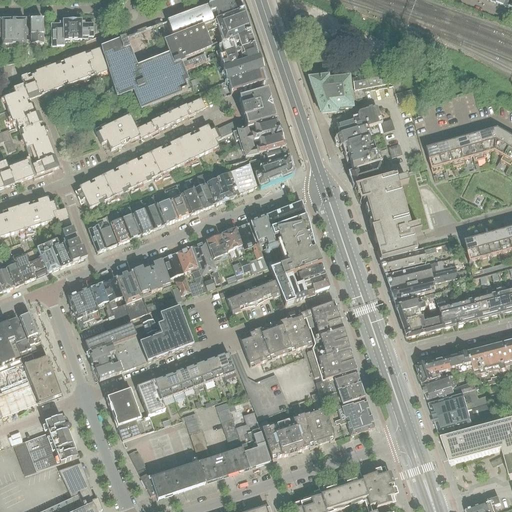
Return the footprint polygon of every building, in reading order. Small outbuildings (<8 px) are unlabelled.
[(226,0),(219,3),(225,18),(241,12),(237,0),(226,0)] [(506,9),(507,9),(510,0),(488,0),(488,2),(490,2),(506,8),(506,9)] [(225,18),(219,3),(208,7),(214,23),(225,18)] [(204,8),(196,11),(203,28),(208,26),(214,23),(208,7),(204,8)] [(167,22),(167,23),(162,25),(164,31),(168,42),(191,32),(203,28),(196,11),(167,22)] [(203,28),(206,34),(218,29),(221,38),(224,45),(249,35),(241,12),(225,18),(214,23),(208,26),(203,28)] [(317,32),(318,30),(317,27),(315,26),(312,27),(310,23),(309,22),(308,21),(308,20),(307,19),(306,19),(305,18),(304,18),(303,18),(302,18),(301,19),(300,19),(299,20),(298,20),(298,21),(297,22),(297,23),(297,24),(297,25),(297,26),(297,27),(297,28),(296,28),(301,42),(302,42),(302,43),(303,44),(303,45),(304,45),(305,46),(306,46),(306,47),(307,47),(308,47),(309,47),(310,47),(311,47),(312,46),(313,46),(314,45),(314,44),(315,43),(315,42),(315,41),(315,40),(315,39),(315,38),(315,37),(314,33),(317,32)] [(26,46),(30,46),(30,28),(25,28),(25,22),(1,22),(2,47),(26,47),(26,46)] [(30,46),(43,46),(43,22),(30,22),(30,28),(30,46)] [(51,39),(73,39),(72,23),(63,23),(63,26),(51,26),(51,39)] [(81,23),(72,23),(73,39),(87,39),(86,26),(81,26),(81,23)] [(154,28),(157,34),(164,31),(162,25),(154,28)] [(191,32),(168,42),(164,44),(169,56),(137,69),(124,39),(119,42),(99,50),(108,72),(116,99),(132,93),(140,111),(187,92),(183,83),(188,81),(184,73),(181,65),(186,63),(185,61),(211,50),(206,34),(203,28),(191,32)] [(164,31),(157,34),(161,45),(164,44),(168,42),(164,31)] [(224,45),(218,47),(222,57),(253,47),(252,43),(250,39),(249,35),(224,45)] [(73,39),(51,39),(51,50),(47,50),(47,54),(53,54),(56,53),(56,49),(63,49),(63,45),(81,44),(81,42),(87,42),(87,39),(73,39)] [(222,57),(219,58),(223,71),(257,60),(257,58),(253,47),(222,57)] [(99,50),(50,68),(59,90),(63,89),(88,80),(108,72),(99,50)] [(204,55),(186,63),(181,65),(184,73),(207,63),(206,60),(204,55)] [(208,59),(206,60),(207,63),(217,59),(216,55),(213,57),(212,55),(207,57),(208,59)] [(223,71),(227,84),(261,72),(257,60),(223,71)] [(20,80),(23,87),(24,89),(25,88),(25,90),(29,102),(34,100),(59,90),(50,68),(26,78),(20,80)] [(261,72),(227,84),(220,86),(222,90),(223,90),(228,88),(231,96),(265,85),(261,72)] [(353,93),(392,86),(389,73),(351,81),(353,93)] [(321,116),(330,115),(342,114),(342,110),(352,109),(348,80),(327,82),(326,79),(318,80),(318,84),(310,85),(321,116)] [(11,121),(12,125),(15,133),(18,132),(41,124),(38,115),(34,116),(29,102),(25,90),(25,88),(24,89),(23,87),(8,92),(10,97),(3,100),(11,121)] [(394,95),(397,104),(413,100),(410,91),(394,95)] [(243,120),(233,123),(236,133),(244,160),(262,156),(265,168),(289,177),(291,173),(267,93),(238,101),(241,110),(240,110),(243,120)] [(143,140),(158,133),(170,127),(171,129),(176,127),(175,124),(205,110),(201,100),(136,131),(129,117),(95,133),(104,153),(109,150),(110,153),(117,149),(118,152),(122,151),(121,148),(139,139),(141,144),(144,142),(143,140)] [(380,119),(376,108),(358,114),(357,117),(358,121),(353,123),(353,122),(335,127),(336,130),(338,137),(335,138),(333,142),(335,146),(338,148),(342,148),(343,153),(371,145),(369,139),(370,139),(367,129),(378,125),(377,120),(380,119)] [(381,123),(383,133),(394,131),(391,121),(381,123)] [(168,143),(169,146),(136,162),(135,159),(131,161),(133,163),(112,173),(111,170),(108,172),(109,175),(89,184),(87,182),(84,183),(85,186),(79,189),(80,192),(75,195),(80,207),(86,204),(89,211),(160,176),(217,149),(214,142),(220,140),(232,134),(236,133),(233,123),(232,124),(216,131),(214,128),(209,131),(208,128),(201,131),(199,128),(196,130),(197,133),(172,145),(171,142),(168,143)] [(18,132),(30,162),(52,153),(44,133),(47,132),(46,128),(43,130),(41,124),(18,132)] [(4,143),(7,153),(14,150),(8,131),(1,134),(4,143)] [(483,155),(493,153),(496,131),(478,136),(483,155)] [(502,158),(511,140),(496,131),(493,153),(502,158)] [(484,160),(483,155),(478,136),(467,139),(472,159),(473,163),(484,160)] [(467,139),(457,142),(462,161),(472,159),(467,139)] [(510,167),(511,163),(511,140),(502,158),(500,162),(510,167)] [(464,166),(462,161),(457,142),(446,145),(451,164),(453,169),(464,166)] [(373,154),(371,145),(343,153),(345,157),(349,156),(350,161),(349,161),(352,171),(349,172),(350,173),(379,164),(381,163),(378,152),(373,154)] [(403,156),(400,145),(390,148),(393,159),(403,156)] [(446,145),(436,148),(442,167),(451,164),(446,145)] [(443,172),(442,167),(436,148),(425,151),(432,175),(443,172)] [(0,165),(0,191),(10,187),(11,190),(18,187),(17,185),(33,179),(34,182),(43,178),(42,175),(46,174),(47,177),(53,174),(52,172),(58,169),(52,153),(30,162),(7,170),(5,163),(0,165)] [(236,199),(256,190),(249,167),(248,167),(247,163),(229,169),(231,175),(227,176),(236,199)] [(383,178),(379,164),(350,173),(350,175),(348,175),(353,188),(383,179),(383,178)] [(260,170),(262,175),(254,177),(258,190),(289,177),(265,168),(260,170)] [(219,169),(211,172),(213,175),(214,178),(221,175),(219,169)] [(200,188),(193,191),(202,213),(214,208),(202,180),(213,175),(211,172),(196,179),(200,188)] [(414,172),(392,178),(383,181),(383,179),(353,188),(354,190),(360,189),(364,201),(362,202),(362,203),(366,202),(374,229),(370,230),(371,232),(374,231),(378,245),(410,236),(411,236),(430,231),(414,172)] [(236,199),(227,176),(206,186),(215,207),(236,199)] [(190,217),(202,213),(193,191),(189,182),(184,184),(187,192),(190,191),(191,192),(182,196),(190,217)] [(166,194),(177,223),(189,218),(177,189),(166,194)] [(164,204),(157,207),(165,227),(177,223),(166,194),(165,193),(160,195),(159,194),(153,197),(154,201),(161,198),(164,204)] [(54,222),(57,221),(55,214),(58,213),(54,201),(48,202),(47,200),(40,202),(39,199),(36,200),(37,203),(10,211),(9,208),(6,210),(7,213),(0,214),(0,239),(54,222)] [(141,237),(153,233),(145,214),(140,204),(135,206),(139,216),(134,218),(141,237)] [(284,211),(288,224),(305,219),(300,205),(284,211)] [(164,228),(156,209),(145,214),(153,233),(164,228)] [(65,210),(58,213),(55,214),(57,221),(60,230),(61,232),(71,229),(65,210)] [(128,220),(121,223),(129,242),(140,238),(129,210),(124,212),(128,220)] [(271,231),(288,224),(284,211),(267,218),(271,231)] [(118,247),(129,242),(121,223),(117,214),(106,218),(118,247)] [(288,224),(271,231),(270,231),(273,239),(278,237),(286,261),(314,251),(306,229),(309,228),(305,218),(305,219),(288,224)] [(276,246),(266,219),(251,226),(258,245),(266,242),(269,249),(276,246)] [(100,221),(96,223),(106,252),(117,247),(109,228),(103,230),(100,221)] [(87,230),(97,256),(106,252),(96,223),(86,226),(87,230)] [(255,245),(248,226),(236,231),(243,249),(252,247),(253,250),(251,251),(255,261),(262,259),(257,244),(255,245)] [(76,241),(72,230),(59,236),(60,239),(63,247),(76,241)] [(244,256),(235,231),(221,237),(227,252),(234,249),(238,259),(244,256)] [(500,255),(510,253),(505,233),(494,236),(500,255)] [(500,255),(494,236),(484,239),(489,258),(500,255)] [(220,238),(205,244),(212,262),(226,257),(220,238)] [(60,239),(50,245),(60,271),(72,266),(65,248),(64,248),(63,247),(60,239)] [(479,261),(489,258),(484,239),(474,242),(479,261)] [(464,249),(468,264),(479,261),(474,242),(463,245),(464,249)] [(77,243),(65,248),(72,266),(84,261),(77,243)] [(212,262),(205,244),(191,249),(199,271),(201,277),(212,273),(216,271),(212,262)] [(48,276),(60,271),(50,245),(38,249),(41,258),(48,276)] [(377,252),(379,263),(412,254),(413,254),(411,246),(407,247),(386,253),(385,250),(377,252)] [(184,275),(198,269),(191,249),(177,255),(184,275)] [(412,254),(379,263),(384,276),(425,266),(423,257),(436,254),(435,249),(422,252),(412,254)] [(36,281),(29,263),(26,255),(14,260),(24,285),(36,281)] [(176,255),(161,262),(169,281),(183,275),(176,255)] [(37,260),(29,263),(36,281),(48,276),(41,258),(37,260)] [(279,269),(271,276),(280,297),(284,308),(295,304),(294,303),(285,279),(292,276),(296,275),(321,267),(321,266),(317,258),(286,266),(279,269)] [(0,288),(2,294),(13,290),(5,271),(0,259),(0,288)] [(266,268),(263,261),(262,259),(255,261),(247,264),(250,272),(252,276),(267,271),(266,268)] [(246,261),(238,264),(238,265),(242,275),(250,272),(247,264),(246,261)] [(2,264),(13,290),(24,286),(15,264),(8,267),(6,262),(2,264)] [(168,281),(169,281),(161,262),(152,265),(152,266),(142,270),(133,273),(141,298),(170,287),(168,281)] [(472,278),(511,267),(511,262),(471,274),(472,278)] [(448,263),(428,268),(385,278),(389,291),(457,275),(456,269),(450,271),(448,263)] [(238,265),(232,267),(235,277),(240,275),(242,275),(238,265)] [(302,285),(324,277),(321,267),(296,275),(301,285),(302,285)] [(201,278),(201,277),(199,271),(191,274),(193,280),(201,278)] [(220,285),(216,271),(212,273),(212,274),(211,275),(215,286),(220,285)] [(141,300),(131,274),(116,280),(125,306),(141,300)] [(457,275),(389,291),(394,303),(396,303),(434,293),(432,285),(460,279),(459,274),(457,275)] [(285,279),(294,303),(307,299),(302,285),(301,285),(296,287),(292,276),(285,279)] [(314,294),(324,291),(329,289),(324,277),(302,285),(307,299),(315,296),(314,294)] [(192,299),(207,294),(203,284),(201,278),(193,280),(194,283),(187,286),(190,295),(192,299)] [(190,295),(187,286),(185,279),(175,283),(177,290),(172,292),(175,300),(190,295)] [(102,286),(111,311),(116,310),(113,302),(121,299),(114,281),(102,286)] [(211,281),(203,284),(207,294),(215,291),(211,281)] [(246,284),(256,307),(280,298),(273,281),(251,289),(249,283),(246,284)] [(245,292),(225,300),(232,317),(256,307),(246,284),(242,286),(245,292)] [(109,320),(102,322),(105,332),(117,328),(107,303),(101,286),(90,290),(99,313),(106,310),(107,313),(106,313),(109,320)] [(101,323),(99,318),(89,291),(79,295),(93,337),(105,332),(102,322),(101,323)] [(511,312),(511,311),(507,291),(495,294),(501,315),(511,312)] [(501,315),(495,294),(484,297),(489,318),(501,315)] [(83,341),(93,337),(79,295),(68,300),(80,334),(83,341)] [(434,295),(425,297),(426,301),(428,300),(429,303),(434,302),(433,300),(435,300),(434,295)] [(163,306),(160,297),(156,298),(158,303),(145,308),(147,314),(158,310),(157,308),(163,306)] [(489,318),(484,297),(472,300),(478,321),(489,318)] [(173,304),(171,299),(164,301),(166,307),(173,304)] [(141,301),(141,300),(125,306),(116,310),(111,311),(117,328),(146,316),(141,301)] [(401,325),(422,319),(420,319),(418,312),(424,311),(423,305),(417,307),(415,300),(396,305),(394,305),(401,325)] [(478,321),(472,300),(461,303),(466,324),(478,321)] [(466,324),(461,303),(449,306),(455,327),(466,324)] [(333,311),(331,306),(329,305),(328,306),(328,305),(309,312),(310,312),(303,315),(308,331),(309,331),(315,351),(312,352),(307,354),(306,356),(307,360),(310,368),(350,355),(335,310),(333,311)] [(455,327),(449,306),(437,309),(440,319),(443,330),(455,327)] [(193,347),(179,310),(154,319),(161,337),(139,346),(146,365),(193,347)] [(19,320),(27,339),(30,347),(40,343),(29,315),(19,320)] [(285,322),(279,324),(290,355),(311,347),(300,317),(289,321),(289,319),(285,321),(285,322)] [(440,319),(438,320),(423,324),(422,319),(401,325),(406,337),(409,339),(443,330),(440,319)] [(6,325),(22,363),(23,367),(36,363),(30,347),(27,339),(25,340),(17,321),(6,325)] [(156,332),(152,321),(141,325),(143,331),(145,336),(156,332)] [(259,332),(270,362),(290,355),(279,324),(269,328),(269,327),(264,328),(265,330),(259,332)] [(6,325),(0,327),(0,371),(22,363),(6,325)] [(132,328),(115,334),(102,340),(99,339),(84,345),(88,355),(88,354),(103,348),(104,350),(111,347),(111,348),(136,338),(134,334),(133,329),(132,328)] [(249,336),(239,339),(238,339),(249,370),(270,362),(259,332),(253,334),(253,333),(248,334),(249,336)] [(125,373),(146,365),(136,339),(136,338),(111,348),(111,347),(104,350),(103,348),(88,354),(90,359),(89,359),(92,367),(93,366),(95,371),(94,371),(97,378),(99,383),(125,373)] [(505,366),(510,365),(505,346),(488,351),(493,371),(500,369),(501,373),(507,372),(505,366)] [(486,372),(493,371),(488,351),(477,354),(477,352),(469,354),(472,366),(474,374),(480,373),(482,378),(487,377),(486,372)] [(456,371),(472,366),(469,354),(453,359),(456,371)] [(224,378),(225,382),(236,378),(228,355),(217,360),(224,378)] [(322,384),(355,373),(350,355),(310,368),(314,380),(320,378),(322,384)] [(36,363),(23,368),(24,368),(27,367),(36,393),(34,394),(38,406),(61,398),(58,389),(47,359),(36,363)] [(453,359),(437,363),(440,375),(456,371),(453,359)] [(213,382),(224,378),(217,360),(206,363),(213,382)] [(203,386),(213,382),(206,363),(196,367),(203,386)] [(442,381),(441,380),(440,375),(437,363),(419,368),(419,369),(418,369),(417,371),(419,378),(420,378),(423,386),(442,381)] [(193,390),(203,386),(196,367),(186,371),(193,390)] [(182,394),(193,390),(186,371),(175,375),(182,394)] [(320,400),(338,394),(360,386),(356,374),(321,386),(318,387),(320,394),(318,394),(320,400)] [(172,398),(182,394),(175,375),(165,379),(172,398)] [(449,378),(441,380),(442,381),(423,386),(422,387),(428,404),(440,400),(440,402),(447,400),(447,398),(454,396),(454,398),(473,393),(476,392),(473,384),(453,391),(449,378)] [(165,379),(156,383),(163,401),(172,398),(165,379)] [(485,388),(497,385),(495,379),(491,380),(491,382),(484,384),(485,388)] [(156,383),(138,390),(149,418),(166,412),(162,402),(163,401),(156,383)] [(0,388),(0,418),(1,420),(10,417),(36,407),(27,384),(2,394),(0,388)] [(364,400),(360,386),(338,394),(320,400),(325,413),(336,409),(364,400)] [(141,423),(130,393),(107,401),(109,408),(110,408),(116,424),(115,425),(117,431),(128,427),(141,423)] [(476,393),(429,407),(434,422),(490,406),(488,399),(478,402),(476,393)] [(298,404),(313,450),(314,449),(318,448),(317,446),(329,442),(330,444),(334,442),(334,441),(323,410),(318,395),(311,397),(312,400),(316,413),(303,417),(298,404)] [(364,400),(336,409),(340,422),(335,424),(335,426),(339,424),(339,425),(369,414),(364,400)] [(313,450),(298,404),(291,407),(296,420),(282,425),(293,456),(297,455),(297,453),(308,449),(309,451),(313,450)] [(217,414),(228,410),(227,405),(215,409),(217,414)] [(490,406),(434,422),(439,437),(494,421),(490,406)] [(217,414),(219,420),(230,416),(228,410),(217,414)] [(240,444),(242,450),(249,471),(270,464),(264,448),(253,414),(244,417),(248,427),(236,431),(236,433),(238,439),(240,444)] [(369,414),(339,425),(340,426),(346,424),(350,437),(374,429),(369,414)] [(185,424),(197,421),(195,415),(183,419),(185,424)] [(219,420),(221,425),(232,422),(230,416),(219,420)] [(55,467),(60,465),(60,466),(79,459),(68,432),(69,431),(70,431),(70,430),(71,429),(71,428),(71,427),(70,426),(69,425),(68,425),(65,417),(44,425),(48,435),(24,443),(35,474),(39,472),(55,467)] [(149,419),(141,423),(128,427),(117,431),(122,444),(154,433),(149,419)] [(185,424),(187,430),(198,426),(197,421),(185,424)] [(221,425),(223,431),(234,427),(232,422),(221,425)] [(450,467),(502,453),(511,450),(511,422),(441,442),(450,467)] [(293,456),(282,425),(268,429),(266,423),(260,425),(259,427),(261,432),(271,462),(272,462),(272,464),(277,462),(276,460),(288,456),(289,458),(293,456)] [(189,436),(200,432),(198,426),(187,430),(189,436)] [(223,431),(224,437),(236,433),(236,431),(234,427),(223,431)] [(202,438),(200,432),(189,436),(191,441),(202,438)] [(236,433),(224,437),(226,443),(238,439),(236,433)] [(193,447),(204,443),(202,438),(191,441),(193,447)] [(226,443),(228,448),(240,444),(238,439),(226,443)] [(24,443),(0,452),(0,486),(35,474),(24,443)] [(206,449),(204,443),(193,447),(195,453),(206,449)] [(242,450),(240,444),(228,448),(230,454),(242,450)] [(196,459),(208,455),(206,449),(195,453),(196,459)] [(198,464),(198,465),(205,486),(249,471),(242,450),(230,454),(210,461),(198,464)] [(511,450),(502,453),(510,481),(511,479),(511,450)] [(157,502),(205,486),(198,465),(152,480),(137,452),(132,453),(128,456),(150,499),(155,497),(157,502)] [(210,461),(208,455),(196,459),(198,464),(210,461)] [(58,473),(71,500),(44,511),(101,511),(97,501),(94,502),(90,493),(81,465),(58,473)] [(390,505),(388,499),(395,496),(392,486),(393,485),(389,474),(386,476),(384,470),(362,477),(371,505),(373,511),(390,505)] [(293,507),(294,511),(338,511),(368,502),(360,479),(351,482),(350,481),(348,482),(348,483),(330,489),(330,488),(327,489),(327,490),(318,493),(319,496),(311,499),(310,498),(302,500),(303,504),(293,507)] [(500,506),(498,500),(488,503),(489,505),(468,511),(496,511),(495,508),(500,506)]
